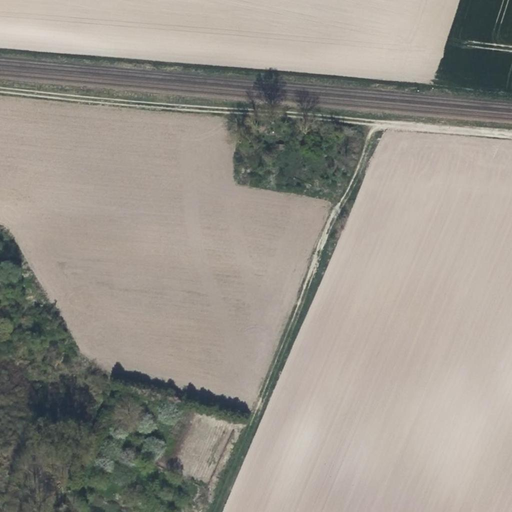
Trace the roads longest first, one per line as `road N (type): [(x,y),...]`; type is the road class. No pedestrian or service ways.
road 1 (track): [(0,88),(511,135)]
road 2 (track): [(217,511),(373,125)]
